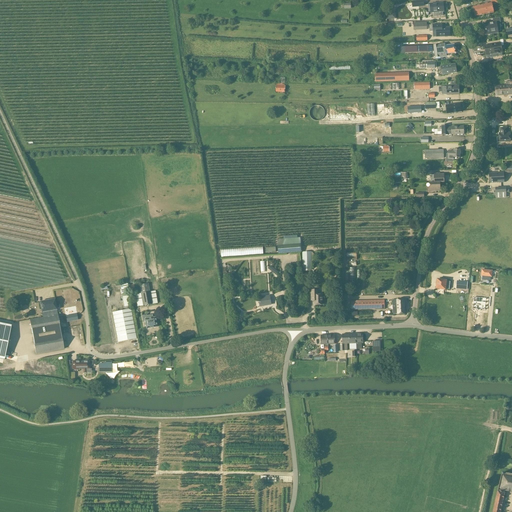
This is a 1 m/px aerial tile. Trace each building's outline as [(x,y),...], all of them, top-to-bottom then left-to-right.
[(443,2),(430,4),(430,5),(428,5),(429,12),(431,12),(431,13),(434,12),(434,16),(443,16),(443,11),(444,11),(443,2)] [(475,16),(481,15),(494,12),(492,5),(491,2),(473,6),(475,16)] [(501,23),(500,17),(492,18),(493,23),(488,24),(488,25),(484,26),(485,35),(498,33),(498,31),(501,31),(500,24),(497,25),(497,23),(501,23)] [(450,36),(450,28),(442,28),(442,24),(433,24),(433,33),(433,37),(437,37),(450,36)] [(501,43),(492,44),(493,48),(495,48),(496,53),(502,52),(501,43)] [(440,57),(447,56),(446,53),(454,52),(453,45),(445,46),(444,44),(438,45),(438,44),(433,45),(435,58),(440,57)] [(486,55),(488,55),(488,58),(497,57),(496,53),(495,48),(493,48),(492,44),(484,45),(486,55)] [(457,72),(455,64),(441,66),(442,74),(457,72)] [(409,81),(409,72),(375,73),(375,82),(409,81)] [(496,96),(511,94),(511,79),(509,79),(510,85),(495,86),(496,96)] [(275,92),(285,92),(285,85),(285,84),(276,84),(276,85),(275,92)] [(447,94),(452,94),(459,94),(459,86),(446,86),(446,87),(442,87),(442,94),(447,94)] [(392,113),(391,103),(376,104),(377,114),(392,113)] [(462,111),(460,103),(445,105),(447,114),(462,111)] [(329,105),(329,121),(356,120),(356,104),(329,105)] [(451,126),(451,127),(448,127),(448,125),(442,125),(442,130),(438,130),(438,135),(449,134),(451,134),(464,134),(464,126),(451,126)] [(511,141),(510,133),(507,133),(507,127),(500,128),(500,136),(499,136),(499,141),(511,141)] [(443,165),(449,165),(449,159),(454,159),(454,158),(460,158),(460,149),(454,149),(453,151),(448,151),(448,159),(444,159),(443,165)] [(444,158),(444,150),(425,150),(425,159),(444,158)] [(489,183),(504,182),(504,179),(508,179),(507,174),(504,174),(504,172),(489,173),(489,183)] [(430,182),(444,181),(444,174),(434,175),(434,176),(430,176),(430,182)] [(444,182),(444,181),(430,182),(431,190),(440,190),(440,182),(444,182)] [(299,237),(277,239),(279,254),(300,252),(299,237)] [(303,252),(303,267),(303,270),(311,270),(311,267),(311,252),(303,252)] [(271,265),(268,268),(276,275),(279,272),(271,265)] [(492,271),(482,270),(481,276),(482,276),(482,280),(490,280),(491,276),(492,277),(492,271)] [(446,289),(449,289),(450,282),(447,281),(447,280),(437,279),(436,289),(446,290),(446,289)] [(158,303),(155,291),(150,292),(148,283),(139,285),(141,293),(135,294),(137,307),(158,303)] [(478,289),(472,288),(470,302),(474,302),(473,308),(477,309),(477,310),(481,310),(481,309),(485,310),(487,298),(475,297),(476,293),(478,293),(478,289)] [(322,305),(322,295),(318,295),(318,290),(311,290),(311,301),(315,301),(315,305),(322,305)] [(60,329),(56,310),(54,299),(40,302),(43,317),(29,320),(32,334),(33,334),(34,340),(33,340),(36,354),(64,349),(61,335),(59,329),(60,329)] [(269,299),(259,300),(260,308),(270,307),(269,299)] [(392,300),(393,314),(405,314),(404,299),(393,300),(392,300)] [(351,301),(351,309),(384,308),(384,300),(351,301)] [(112,312),(118,342),(136,339),(131,309),(112,312)] [(157,327),(155,317),(153,318),(152,315),(146,316),(146,315),(142,316),(143,322),(145,321),(146,329),(157,327)] [(11,325),(0,323),(0,358),(4,360),(11,325)] [(350,344),(349,334),(342,334),(343,344),(340,345),(340,351),(344,351),(348,351),(347,344),(350,344)] [(86,369),(89,369),(89,361),(88,361),(88,360),(85,360),(85,361),(72,361),(72,369),(84,369),(84,373),(86,373),(86,369)] [(111,363),(106,363),(106,364),(99,364),(99,369),(103,369),(103,371),(111,371),(111,363)] [(500,511),(505,490),(511,491),(511,476),(504,475),(504,474),(504,473),(504,472),(502,472),(502,473),(502,474),(498,491),(497,491),(495,498),(492,511),(500,511)]
